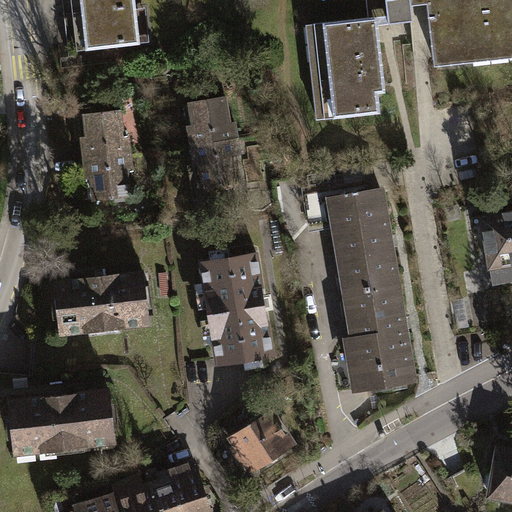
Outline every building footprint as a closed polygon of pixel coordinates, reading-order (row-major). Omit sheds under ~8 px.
[(71,0),(77,49),(132,43),(127,0),(71,0)] [(374,0),(377,16),(314,23),(324,119),(381,113),(371,28),(428,21),(432,58),(511,49),(511,0),(442,0),(429,1),(428,0),(374,0)] [(189,126),(192,145),(237,138),(235,123),(229,124),(225,97),(190,102),(194,125),(189,126)] [(82,137),(84,157),(129,152),(127,137),(121,137),(118,110),(84,114),(86,137),(82,137)] [(237,138),(192,145),(195,164),(201,163),(204,186),(238,181),(234,154),(240,153),(237,138)] [(129,152),(84,157),(86,176),(91,175),(94,198),(128,195),(125,167),(131,167),(129,152)] [(346,294),(396,285),(379,189),(365,191),(364,183),(303,193),(308,224),(333,219),(346,294)] [(511,209),(483,215),(494,282),(511,278),(511,209)] [(201,262),(216,362),(272,354),(257,253),(201,262)] [(59,333),(148,323),(143,271),(53,280),(59,333)] [(412,379),(396,285),(346,294),(353,336),(349,336),(353,360),(348,361),(351,376),(356,375),(359,388),(412,379)] [(292,371),(278,381),(288,395),(301,385),(292,371)] [(14,452),(113,442),(107,387),(8,398),(14,452)] [(231,436),(253,468),(291,443),(269,411),(231,436)] [(488,494),(511,498),(511,448),(497,446),(493,470),(486,474),(484,484),(489,489),(488,494)] [(149,511),(161,508),(162,511),(211,511),(198,467),(131,488),(138,511),(149,511)] [(112,493),(118,511),(162,511),(161,508),(149,511),(138,511),(131,488),(112,493)] [(118,511),(112,493),(75,505),(77,511),(74,511),(118,511)]
